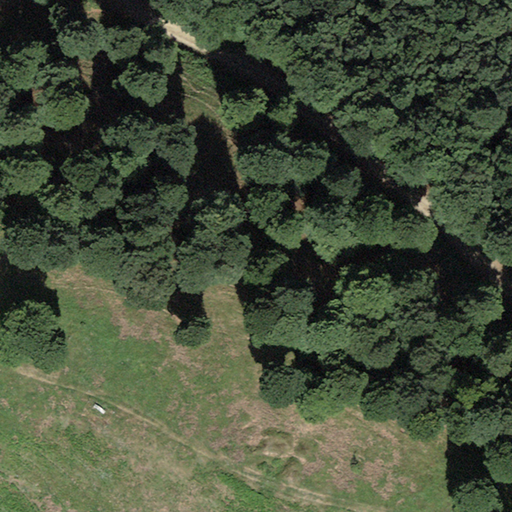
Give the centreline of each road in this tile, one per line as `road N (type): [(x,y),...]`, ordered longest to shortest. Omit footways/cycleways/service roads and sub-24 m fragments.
road 1 (track): [(126,0),(291,94),(430,210),(511,294)]
road 2 (track): [(0,346),(186,448),(447,511)]
